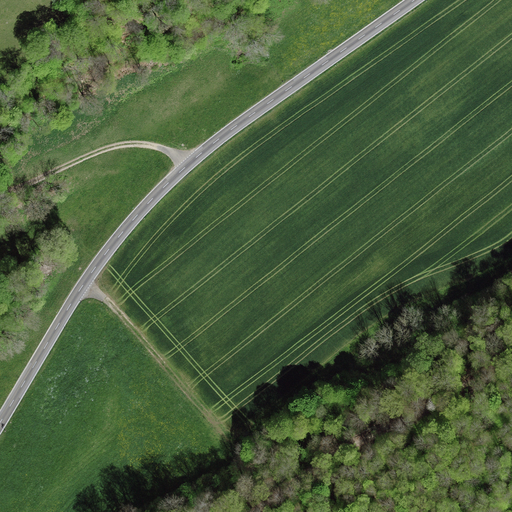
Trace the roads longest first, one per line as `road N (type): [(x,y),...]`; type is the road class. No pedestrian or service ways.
road 1 (tertiary): [(415,0),(228,131),(156,195),(108,248),(0,424)]
road 2 (track): [(511,351),(258,511)]
road 3 (track): [(190,162),(124,144),(0,197)]
